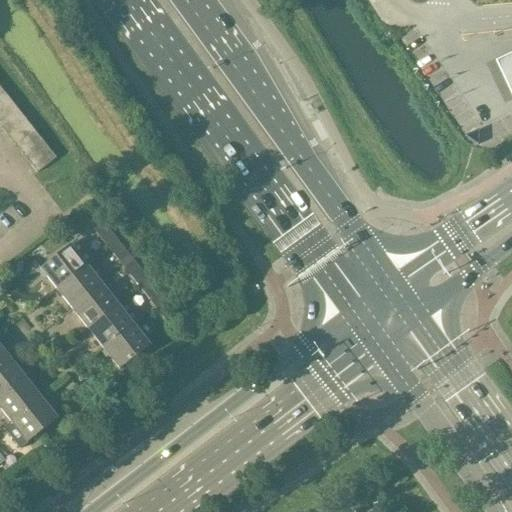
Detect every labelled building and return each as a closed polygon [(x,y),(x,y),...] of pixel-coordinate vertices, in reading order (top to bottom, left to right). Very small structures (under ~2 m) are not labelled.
[(511,61),(501,67),(505,75),(511,89),(511,61)] [(3,94),(0,96),(0,111),(11,103),(3,94)] [(11,103),(0,111),(0,127),(18,113),(11,103)] [(0,127),(7,137),(26,123),(18,113),(0,127)] [(7,137),(15,147),(34,132),(26,123),(7,137)] [(15,147),(22,156),(41,141),(34,132),(15,147)] [(22,156),(25,160),(30,166),(49,151),(41,141),(22,156)] [(49,151),(30,166),(37,174),(56,159),(49,151)] [(109,232),(99,240),(108,251),(118,244),(109,232)] [(70,248),(40,272),(56,292),(86,269),(94,262),(78,242),(70,248)] [(117,263),(127,256),(118,244),(108,251),(117,263)] [(86,269),(56,292),(72,312),(102,288),(86,269)] [(139,272),(130,279),(140,291),(148,284),(139,272)] [(158,296),(148,284),(140,291),(150,303),(158,296)] [(102,288),(72,312),(87,332),(117,308),(102,288)] [(117,308),(87,332),(103,351),(133,328),(117,308)] [(172,313),(162,320),(171,331),(180,325),(172,313)] [(133,328),(103,351),(119,372),(149,348),(133,328)] [(0,369),(10,361),(0,348),(0,369)] [(0,401),(26,381),(10,361),(0,369),(0,401)] [(0,409),(12,424),(42,401),(26,381),(0,401),(0,409)] [(58,421),(42,401),(12,424),(28,445),(58,421)]
